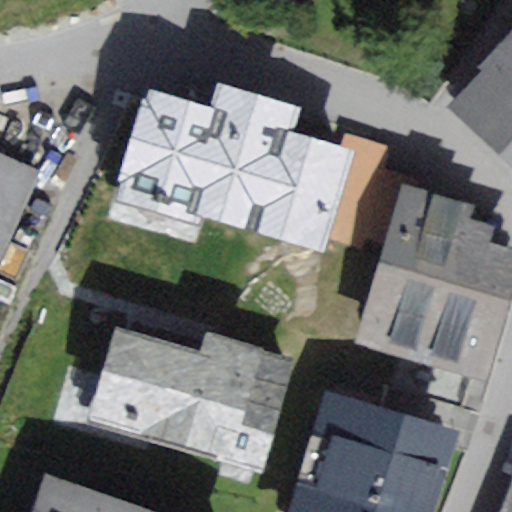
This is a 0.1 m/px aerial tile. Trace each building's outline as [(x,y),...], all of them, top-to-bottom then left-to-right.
[(511,29),(476,66),(481,70),(447,107),(511,169),(511,29)] [(239,230),(286,243),(324,254),(338,205),(347,172),(355,152),(323,139),(295,132),(213,108),(178,98),(149,87),(141,104),(131,136),(118,169),(104,216),(136,229),(163,235),(194,245),(202,221),(239,230)] [(0,259),(41,171),(0,152),(0,259)] [(473,205),(435,195),(399,185),(377,261),(356,342),(484,383),(511,279),(511,247),(490,242),(495,226),(469,220),(473,205)] [(200,349),(115,327),(86,418),(260,471),(293,356),(205,332),(200,349)] [(433,511),(459,431),(325,391),(287,511),(433,511)] [(154,511),(44,473),(30,511),(154,511)] [(511,511),(511,475),(498,511),(511,511)]
